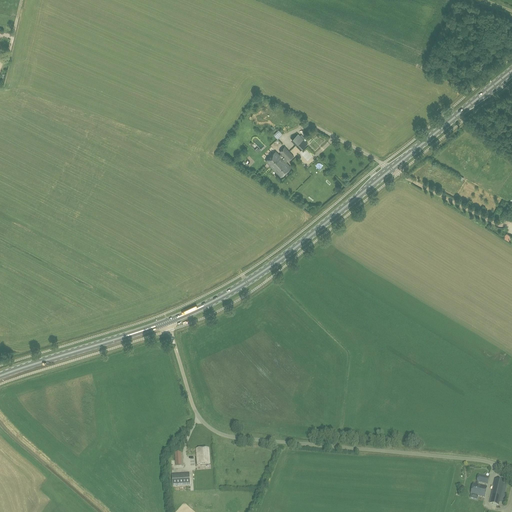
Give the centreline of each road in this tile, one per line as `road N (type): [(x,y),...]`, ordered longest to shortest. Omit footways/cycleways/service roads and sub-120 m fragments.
road 1 (primary): [(168,321),(285,256),(511,70)]
road 2 (unclassified): [(511,471),(481,459),(221,434),(192,403),(168,321)]
road 3 (primary): [(0,377),(168,321)]
